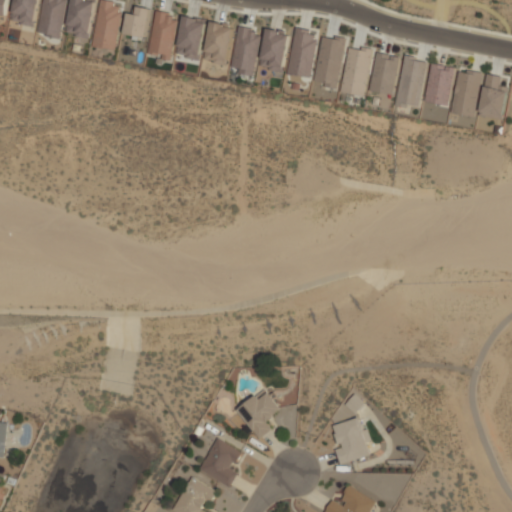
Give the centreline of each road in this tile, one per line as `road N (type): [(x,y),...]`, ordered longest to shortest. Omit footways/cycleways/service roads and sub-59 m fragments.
road 1 (track): [(467,366),(491,324),(511,313),(493,488),(467,366)]
road 2 (track): [(293,473),(331,376),(391,365),(467,366)]
road 3 (residential): [(511,49),(391,26),(316,0)]
